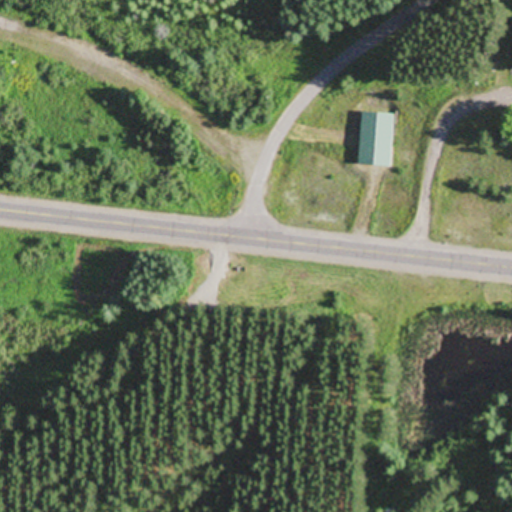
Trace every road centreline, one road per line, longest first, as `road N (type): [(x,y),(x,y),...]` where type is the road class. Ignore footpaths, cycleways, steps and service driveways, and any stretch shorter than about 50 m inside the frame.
road 1 (secondary): [(0,211),(511,269)]
road 2 (residential): [(498,0),(434,68),(427,170),(407,258)]
road 3 (residential): [(240,240),(275,145),(323,78)]
road 4 (residential): [(323,78),(421,0)]
